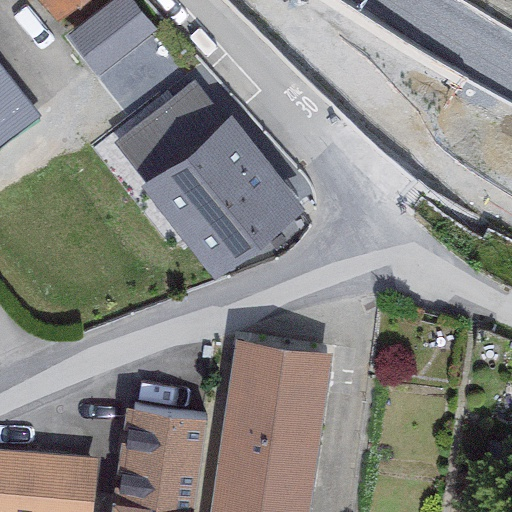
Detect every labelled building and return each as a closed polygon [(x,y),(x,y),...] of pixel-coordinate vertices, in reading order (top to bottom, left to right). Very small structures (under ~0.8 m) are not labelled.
[(44,0),(61,15),(75,0),(44,0)] [(154,17),(140,0),(97,0),(66,26),(97,63),(154,17)] [(202,71),(112,143),(209,264),(299,192),(202,71)] [(0,123),(21,107),(0,81),(0,123)] [(303,511),(327,347),(231,334),(206,511),(303,511)] [(185,511),(199,413),(121,402),(106,511),(185,511)] [(85,511),(91,458),(0,450),(0,511),(85,511)]
